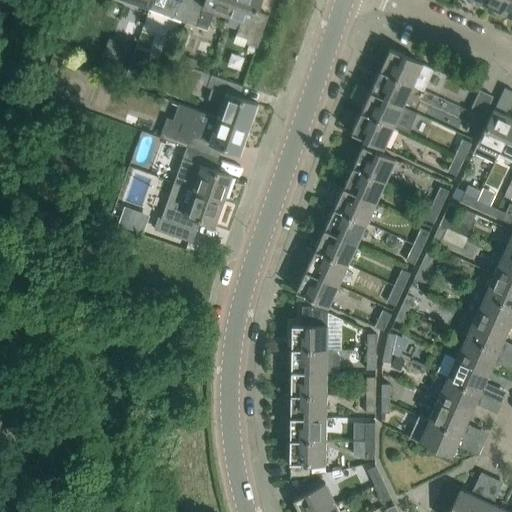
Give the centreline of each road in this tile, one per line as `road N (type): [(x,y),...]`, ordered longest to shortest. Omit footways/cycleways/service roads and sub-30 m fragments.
road 1 (tertiary): [(244,511),(227,401),(237,309),(344,0)]
road 2 (residential): [(511,62),(372,0)]
